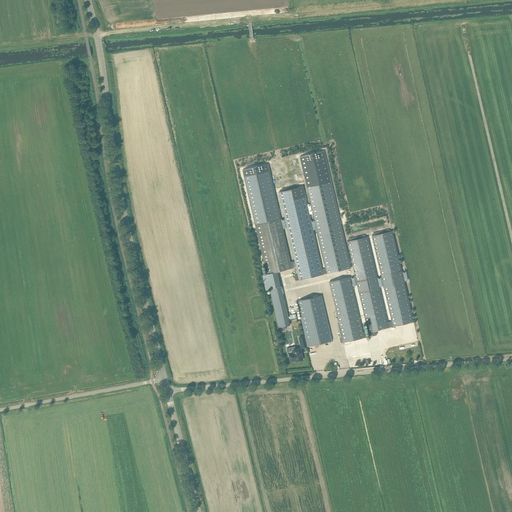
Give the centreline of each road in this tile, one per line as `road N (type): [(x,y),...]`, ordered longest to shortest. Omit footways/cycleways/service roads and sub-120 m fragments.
road 1 (tertiary): [(164,378),(118,189),(87,0)]
road 2 (unclassified): [(167,391),(511,359)]
road 3 (unclassified): [(511,238),(464,31)]
road 4 (unclassified): [(0,410),(164,378)]
road 5 (tertiary): [(197,511),(167,391)]
